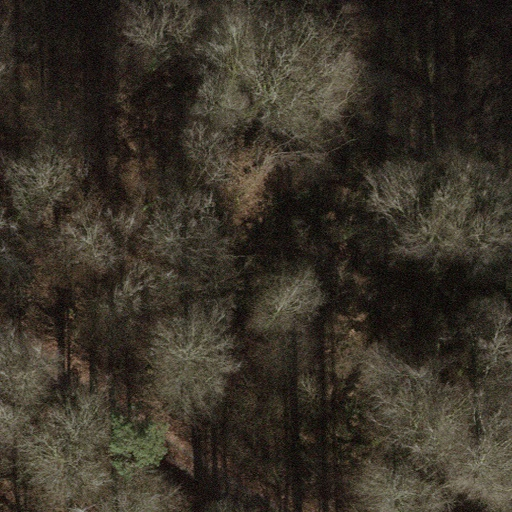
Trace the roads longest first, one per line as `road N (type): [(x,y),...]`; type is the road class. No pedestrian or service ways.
road 1 (track): [(179,0),(511,196)]
road 2 (track): [(0,329),(287,511)]
